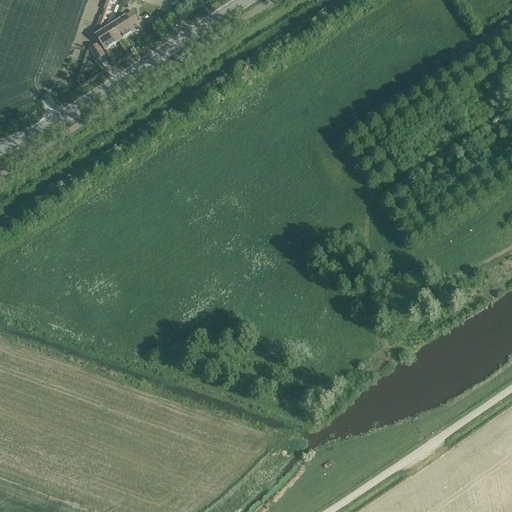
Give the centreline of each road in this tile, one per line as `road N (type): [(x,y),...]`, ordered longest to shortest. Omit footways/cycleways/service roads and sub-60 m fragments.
road 1 (tertiary): [(0,148),(249,0)]
road 2 (residential): [(328,511),(511,388)]
